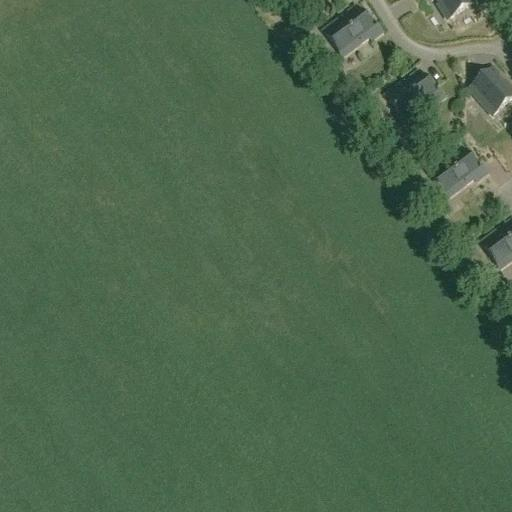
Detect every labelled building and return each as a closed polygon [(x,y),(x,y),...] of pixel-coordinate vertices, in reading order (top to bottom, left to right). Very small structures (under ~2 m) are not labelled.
[(476,6),(472,0),(430,0),(432,3),(434,1),(438,7),(436,9),(447,25),(476,6)] [(324,35),(342,59),(360,45),(362,46),(369,40),(371,43),(382,35),(378,28),(372,32),(356,11),(349,17),(350,18),(344,22),(343,21),(324,35)] [(511,90),(506,83),(504,85),(499,79),(501,77),(494,70),(468,93),(492,121),(511,103),(511,90)] [(400,118),(404,123),(423,109),(424,110),(431,105),(434,108),(434,107),(445,99),(440,93),(434,97),(419,76),(411,81),(412,82),(406,87),(405,86),(387,100),(400,118)] [(429,176),(446,200),(465,186),(466,187),(474,181),(476,185),(487,176),(482,169),(477,173),(461,153),(454,158),(455,159),(449,164),(448,163),(429,176)] [(511,224),(506,229),(507,230),(501,234),(500,233),(482,247),(499,271),(511,260),(511,224)]
